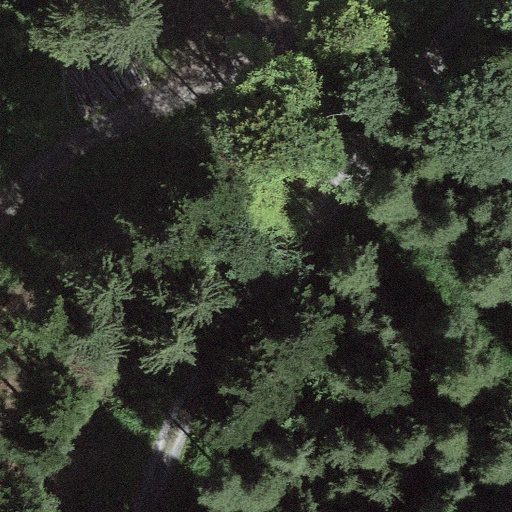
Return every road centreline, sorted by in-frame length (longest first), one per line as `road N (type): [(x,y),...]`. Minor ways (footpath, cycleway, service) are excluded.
road 1 (track): [(149,511),(226,309),(511,3)]
road 2 (track): [(299,0),(13,206),(0,224)]
